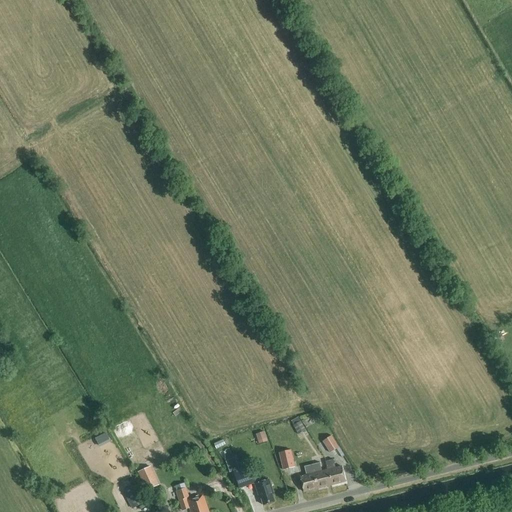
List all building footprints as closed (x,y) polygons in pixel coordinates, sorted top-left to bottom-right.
[(306,431),(300,422),(293,426),(298,435),(306,431)] [(267,442),(264,432),(255,434),(259,445),(267,442)] [(338,448),(331,436),(322,442),(329,453),(338,448)] [(224,439),(215,443),(217,447),(226,444),(224,439)] [(295,468),(291,450),(279,453),(283,470),(295,468)] [(236,459),(227,462),(231,473),(234,472),(239,488),(239,489),(254,484),(259,498),(260,497),(263,506),(275,502),(272,493),(273,493),(269,480),(262,483),(259,475),(254,477),(250,466),(239,470),(236,459)] [(327,470),(331,486),(345,482),(341,467),(335,468),(333,460),(325,462),(327,470)] [(331,486),(327,470),(322,472),(320,463),(312,465),(318,489),(331,486)] [(304,492),(318,489),(312,465),(304,467),(306,476),(300,477),(304,492)] [(159,486),(150,467),(137,472),(146,492),(159,486)] [(145,503),(136,485),(123,491),(132,509),(145,503)] [(208,511),(203,494),(187,499),(189,498),(186,488),(175,492),(182,511),(189,509),(189,511),(208,511)]
